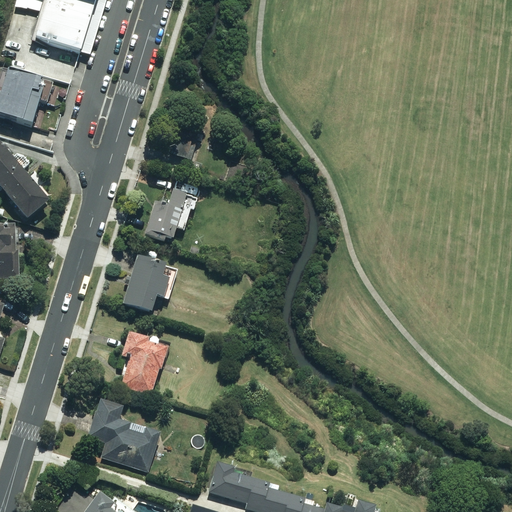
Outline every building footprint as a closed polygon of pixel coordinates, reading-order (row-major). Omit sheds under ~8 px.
[(29,0),(20,32),(75,47),(89,0),(29,0)] [(47,62),(1,49),(0,53),(0,107),(32,116),(47,62)] [(48,207),(0,151),(0,200),(23,228),(48,207)] [(162,245),(163,241),(170,243),(183,202),(168,198),(165,211),(151,207),(142,239),(162,245)] [(11,227),(0,226),(0,283),(11,283),(11,227)] [(148,316),(154,299),(161,302),(167,283),(159,280),(163,270),(135,261),(120,307),(148,316)] [(119,360),(128,362),(120,389),(150,398),(164,353),(144,347),(146,342),(126,336),(119,360)] [(86,442),(104,448),(100,461),(147,475),(158,437),(142,432),(141,438),(125,434),(127,428),(116,425),(120,411),(97,404),(86,442)] [(304,502),(266,492),(268,486),(232,476),(233,471),(215,466),(207,496),(246,507),(245,511),(371,511),(372,510),(354,505),(351,511),(338,511),(323,507),(321,511),(320,511),(303,507),(304,502)] [(108,511),(111,507),(96,496),(83,511),(108,511)]
